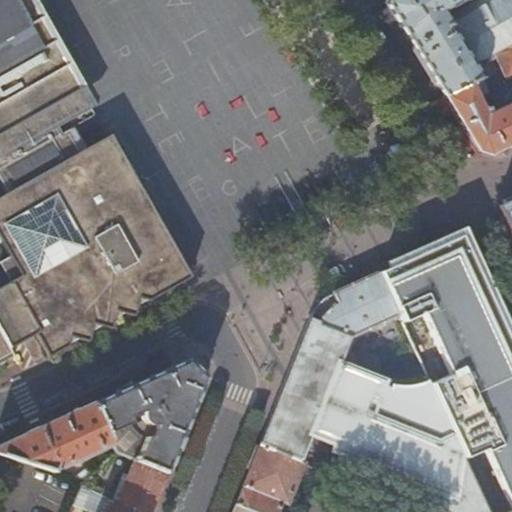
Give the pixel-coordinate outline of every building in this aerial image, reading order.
[(23,0),(0,0),(0,171),(73,129),(92,119),(23,0)] [(511,0),(388,0),(386,6),(404,34),(421,60),(443,95),(473,142),(478,151),(489,156),(511,145),(511,84),(504,88),(501,82),(492,86),(496,95),(492,98),(495,105),(490,107),(493,112),(486,116),(478,98),(488,93),(480,77),(473,65),(487,58),(489,62),(493,60),(495,57),(506,80),(511,76),(511,0)] [(293,75),(253,91),(278,151),(318,135),(293,75)] [(467,146),(473,142),(443,95),(437,98),(467,146)] [(88,154),(73,129),(0,171),(0,174),(12,196),(0,203),(0,215),(21,253),(2,263),(14,284),(46,342),(53,355),(152,298),(184,279),(121,169),(125,167),(111,141),(88,154)] [(135,184),(125,167),(121,169),(184,279),(187,277),(135,184)] [(511,200),(502,205),(511,227),(511,200)] [(511,511),(511,346),(461,237),(377,274),(397,317),(401,325),(420,316),(448,376),(429,385),(461,452),(464,459),(483,451),(511,511),(509,511),(511,511)] [(309,318),(258,445),(301,462),(312,436),(335,445),(333,451),(435,492),(454,500),(461,452),(429,385),(428,381),(421,384),(414,386),(406,387),(398,387),(390,385),(389,388),(382,385),(383,382),(354,370),(340,365),(346,350),(351,338),(397,317),(377,274),(333,295),(330,297),(329,296),(324,301),(322,300),(315,306),(314,309),(314,311),(310,315),(311,317),(309,318)] [(0,329),(16,358),(46,342),(14,284),(0,290),(0,329)] [(0,366),(16,358),(0,329),(0,366)] [(348,352),(346,350),(340,365),(354,370),(355,367),(348,352)] [(134,461),(165,474),(203,380),(185,362),(139,383),(93,404),(110,442),(114,453),(134,461)] [(110,442),(93,404),(45,427),(0,447),(0,454),(53,472),(57,462),(65,458),(69,465),(101,451),(99,447),(110,442)] [(252,461),(234,505),(251,511),(279,511),(283,504),(289,507),(305,464),(301,462),(258,445),(252,461)] [(454,500),(435,492),(441,511),(488,511),(464,459),(461,452),(454,500)] [(150,511),(156,497),(165,474),(134,461),(127,477),(122,475),(117,488),(122,490),(116,505),(133,511),(150,511)] [(84,482),(94,472),(87,466),(74,479),(84,482)] [(133,511),(116,505),(108,502),(82,487),(71,507),(82,511),(84,511),(133,511)]
